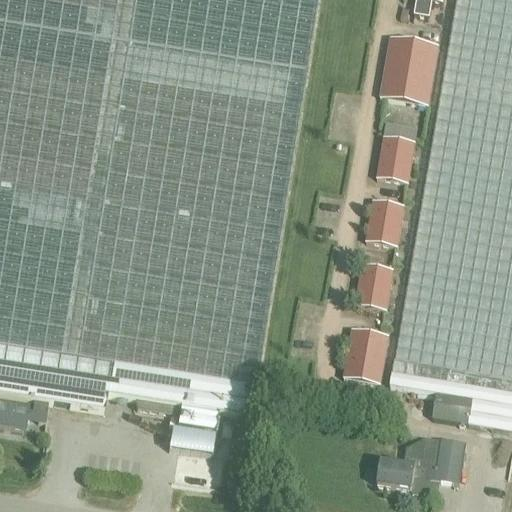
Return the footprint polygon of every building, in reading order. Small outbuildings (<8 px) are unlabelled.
[(263,353),(319,0),(0,0),(0,400),(35,406),(49,408),(105,417),(108,401),(135,405),(138,415),(175,421),(179,412),(180,412),(177,432),(215,438),(218,418),(251,424),(263,353)] [(437,398),(433,425),(511,437),(511,0),(458,0),(446,74),(411,276),(391,391),(437,398)] [(430,22),(433,5),(444,7),(445,0),(406,0),(407,1),(418,3),(415,19),(430,22)] [(391,43),(381,102),(428,110),(438,51),(391,43)] [(384,143),(377,182),(406,187),(413,148),(384,143)] [(402,212),(373,207),(367,246),(396,251),(402,212)] [(392,276),(362,271),(356,310),(385,314),(392,276)] [(352,336),(344,383),(379,389),(387,342),(352,336)] [(39,426),(46,427),(49,408),(35,406),(34,416),(29,415),(29,414),(0,409),(0,433),(26,437),(28,420),(40,421),(39,426)] [(406,452),(404,470),(382,466),(378,490),(412,495),(414,499),(429,501),(435,497),(437,486),(460,490),(466,449),(442,446),(425,443),(406,452)]
